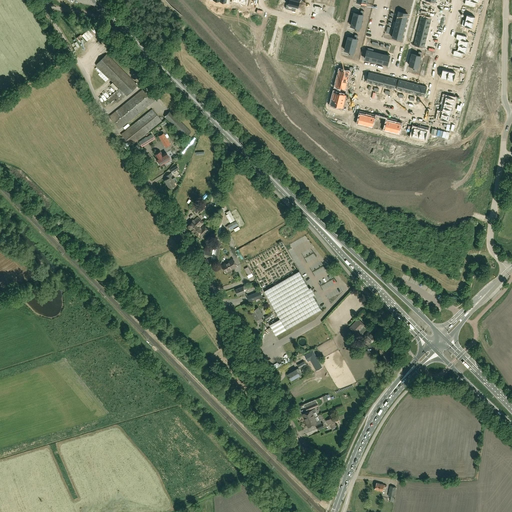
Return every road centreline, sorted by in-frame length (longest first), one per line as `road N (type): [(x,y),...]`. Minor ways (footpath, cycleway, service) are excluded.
road 1 (primary): [(92,0),(429,344)]
road 2 (primary): [(440,334),(98,0)]
road 3 (unclassified): [(346,478),(309,458),(131,152)]
road 4 (residential): [(486,0),(463,90),(433,82)]
road 5 (unclassified): [(509,270),(489,236),(502,154)]
